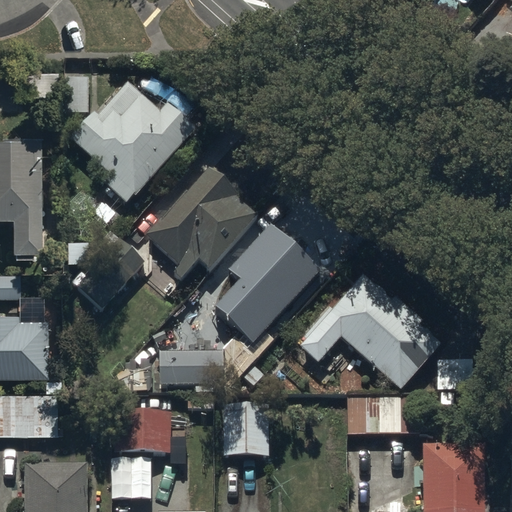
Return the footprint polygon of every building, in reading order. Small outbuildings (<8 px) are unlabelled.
[(57,71),(29,72),(30,97),(47,97),(47,104),(57,104),(57,71)] [(88,78),(65,78),(65,113),(88,113),(88,78)] [(126,204),(189,136),(159,108),(156,111),(126,84),(71,142),(107,176),(102,181),(126,204)] [(38,249),(37,133),(0,133),(0,217),(9,218),(9,249),(38,249)] [(259,222),(211,181),(153,249),(190,281),(201,269),(212,278),(259,222)] [(321,189),(285,227),(309,250),(346,212),(321,189)] [(320,268),(270,224),(228,272),(239,282),(215,309),(253,343),(320,268)] [(86,240),(67,241),(67,262),(86,262),(86,240)] [(76,299),(102,323),(147,275),(140,269),(153,256),(137,242),(125,255),(114,244),(96,263),(103,270),(76,299)] [(399,391),(442,341),(357,269),(292,346),(317,367),(339,340),(399,391)] [(0,274),(0,298),(20,299),(20,275),(0,274)] [(0,376),(47,377),(47,322),(16,322),(16,314),(0,314),(0,376)] [(157,352),(157,387),(221,387),(221,352),(157,352)] [(448,369),(433,369),(434,398),(440,398),(440,414),(461,413),(461,394),(449,395),(448,369)] [(0,432),(56,432),(55,393),(0,393),(0,432)] [(346,399),(347,436),(417,435),(417,399),(346,399)] [(268,405),(224,405),(224,457),(268,457),(268,405)] [(113,411),(114,456),(174,456),(173,411),(113,411)] [(419,447),(420,511),(481,511),(481,446),(419,447)] [(87,511),(87,467),(23,467),(22,511),(87,511)]
